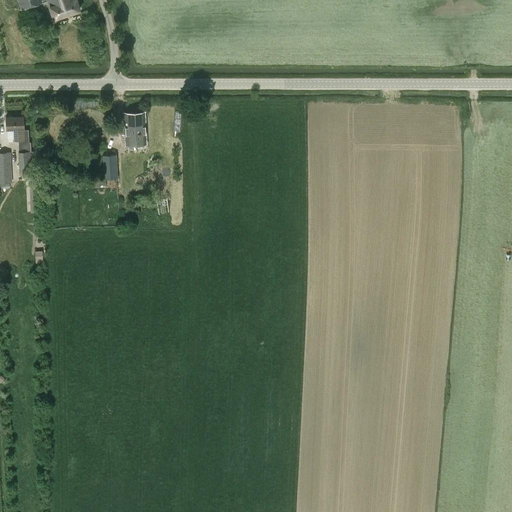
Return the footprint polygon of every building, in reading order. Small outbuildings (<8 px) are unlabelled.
[(17,0),(21,10),(43,3),(41,0),(47,0),(48,1),(53,18),(80,10),(76,0),(17,0)] [(144,113),(124,114),(125,133),(126,145),(146,144),(144,113)] [(8,129),(8,141),(24,140),(23,128),(24,128),(23,117),(13,117),(13,115),(9,115),(9,117),(5,117),(6,129),(8,129)] [(32,213),(40,212),(38,171),(37,171),(36,150),(31,151),(18,151),(19,172),(21,172),(22,177),(30,177),(30,172),(31,171),(32,213)] [(1,162),(0,162),(0,182),(12,182),(10,152),(0,152),(1,162)] [(116,154),(102,155),(104,178),(100,178),(100,179),(101,187),(106,186),(106,178),(118,178),(116,154)] [(142,210),(141,206),(144,205),(143,195),(130,195),(131,211),(142,210)] [(158,214),(167,213),(167,199),(157,199),(158,214)]
